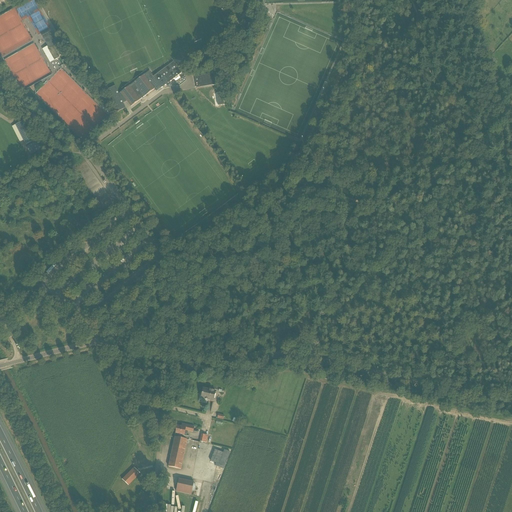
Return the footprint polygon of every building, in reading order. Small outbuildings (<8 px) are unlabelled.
[(38,14),(31,18),(37,29),(39,28),(36,22),(41,19),(38,14)] [(50,32),(42,36),(49,48),(47,49),(54,61),(59,58),(59,56),(63,54),(65,53),(62,47),(59,49),(50,32)] [(167,66),(153,77),(149,71),(124,90),(120,93),(121,94),(119,95),(115,86),(107,90),(113,103),(118,112),(120,111),(125,108),(123,102),(126,101),(131,107),(140,100),(145,96),(154,89),(155,90),(155,91),(155,90),(157,91),(158,91),(162,88),(182,73),(174,63),(173,62),(168,66),(167,66)] [(219,84),(217,73),(195,77),(197,88),(219,84)] [(30,134),(33,132),(31,129),(28,131),(23,121),(15,125),(25,145),(33,141),(30,134)] [(41,150),(37,142),(27,147),(30,155),(35,153),(39,160),(43,158),(39,150),(41,150)] [(201,398),(213,401),(215,391),(203,389),(202,393),(201,393),(201,396),(201,398)] [(174,438),(182,440),(183,434),(187,435),(188,431),(193,432),(194,427),(182,425),(181,427),(177,426),(176,433),(178,434),(177,438),(175,437),(174,438)] [(208,436),(201,435),(200,441),(207,443),(208,436)] [(182,440),(174,438),(168,467),(180,469),(182,462),(181,461),(185,441),(182,440)] [(207,478),(218,483),(229,454),(218,450),(207,478)] [(140,473),(134,468),(123,480),(128,485),(140,473)] [(194,482),(178,479),(176,492),(191,495),(194,482)]
